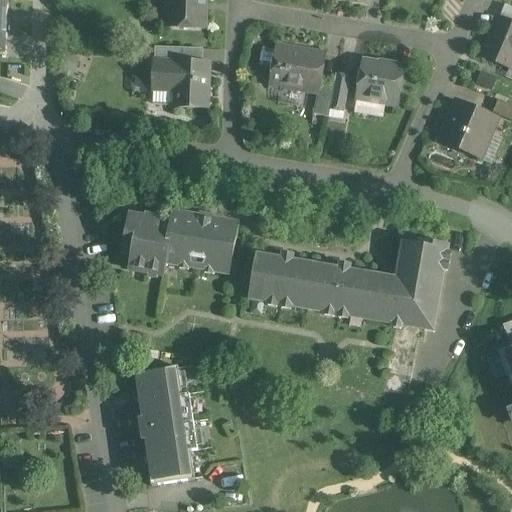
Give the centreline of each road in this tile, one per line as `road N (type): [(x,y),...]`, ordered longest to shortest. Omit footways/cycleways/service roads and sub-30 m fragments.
road 1 (residential): [(403,190),(451,66),(448,51),(433,40),(389,31),(245,16),(224,162)]
road 2 (residential): [(82,133),(67,153),(69,177),(116,511)]
road 3 (residential): [(403,190),(224,162)]
road 4 (residential): [(224,162),(151,155),(82,133)]
